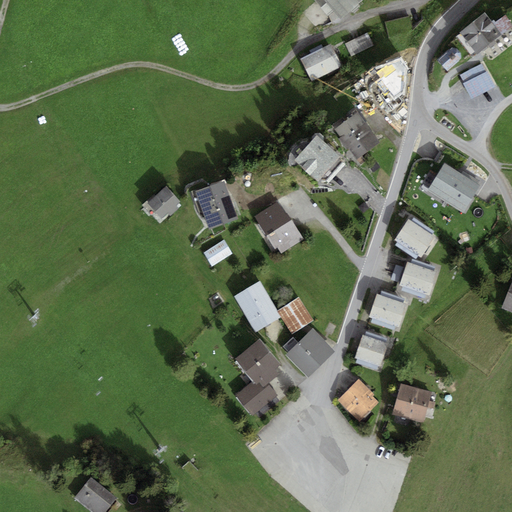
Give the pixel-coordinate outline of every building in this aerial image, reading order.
[(324,0),(343,22),(367,0),(324,0)] [(486,13),(458,35),(477,58),(511,29),(511,27),(504,18),(496,25),(486,13)] [(409,17),(385,22),(388,38),(413,33),(409,17)] [(368,34),(346,44),(353,58),(374,47),(368,34)] [(330,43),(300,57),(312,83),(342,69),(330,43)] [(453,52),(439,63),(448,74),(461,64),(462,56),(458,53),(453,52)] [(485,65),(462,77),(473,100),(496,88),(485,65)] [(401,110),(403,79),(376,100),(391,121),(401,110)] [(360,114),(336,130),(356,159),(380,143),(360,114)] [(341,158),(316,139),(296,164),(321,184),(341,158)] [(480,185),(445,162),(427,191),(463,213),(480,185)] [(224,185),(197,193),(209,229),(236,220),(224,185)] [(166,187),(148,204),(162,219),(167,214),(169,217),(182,205),(166,187)] [(277,203),(255,218),(281,256),(303,240),(277,203)] [(436,238),(410,220),(396,241),(422,259),(436,238)] [(224,240),(203,253),(212,266),(233,252),(224,240)] [(437,275),(408,265),(401,287),(429,297),(437,275)] [(403,279),(405,268),(396,266),(394,278),(403,279)] [(511,279),(501,308),(511,311),(511,279)] [(282,317),(260,281),(233,297),(255,333),(282,317)] [(313,321),(298,297),(278,310),(293,333),(313,321)] [(408,306),(379,297),(371,320),(400,330),(408,306)] [(312,328),(285,355),(306,376),(334,350),(312,328)] [(389,346),(364,338),(357,360),(382,368),(389,346)] [(260,341),(236,360),(255,384),(257,387),(265,381),(281,368),(260,341)] [(360,379),(338,399),(359,422),(381,401),(360,379)] [(255,384),(238,398),(255,418),(279,398),(265,381),(257,387),(255,384)] [(432,392),(401,384),(392,414),(424,422),(432,392)] [(111,511),(119,503),(93,482),(79,500),(94,511),(111,511)]
